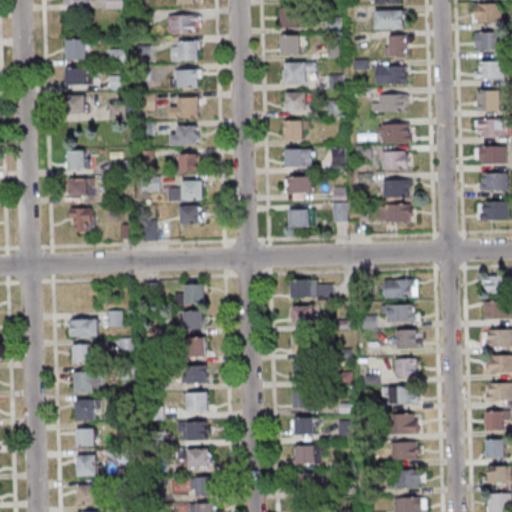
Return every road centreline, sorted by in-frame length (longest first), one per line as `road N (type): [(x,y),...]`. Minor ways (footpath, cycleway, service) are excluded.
road 1 (residential): [(0,266),(511,247)]
road 2 (residential): [(38,511),(19,0)]
road 3 (residential): [(458,511),(440,0)]
road 4 (residential): [(259,511),(242,0)]
